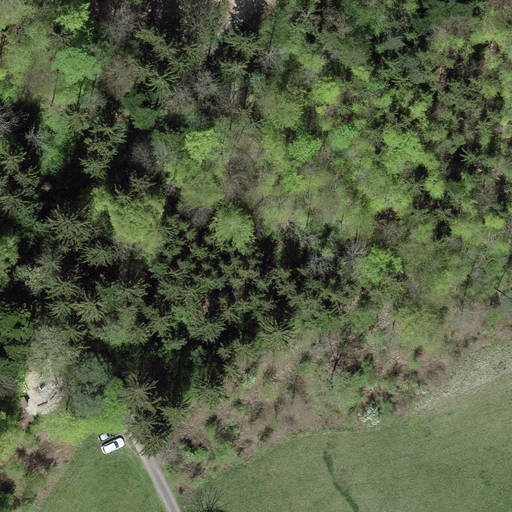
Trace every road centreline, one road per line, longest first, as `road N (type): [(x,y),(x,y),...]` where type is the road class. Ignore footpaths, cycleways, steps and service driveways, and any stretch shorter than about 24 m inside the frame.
road 1 (track): [(176,511),(88,342),(90,261),(111,185),(225,39),(239,0)]
road 2 (track): [(0,15),(176,0)]
